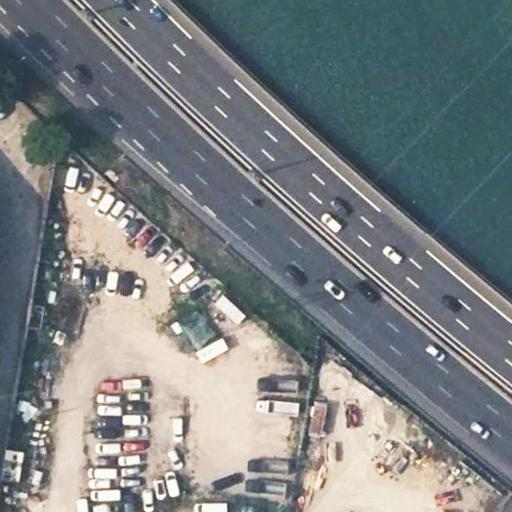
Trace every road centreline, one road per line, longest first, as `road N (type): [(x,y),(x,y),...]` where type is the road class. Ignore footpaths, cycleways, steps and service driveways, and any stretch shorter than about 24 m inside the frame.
road 1 (trunk): [(27,0),(319,275),(511,435)]
road 2 (trunk): [(511,352),(313,185),(119,0)]
road 3 (unknown): [(328,501),(340,460),(334,367)]
